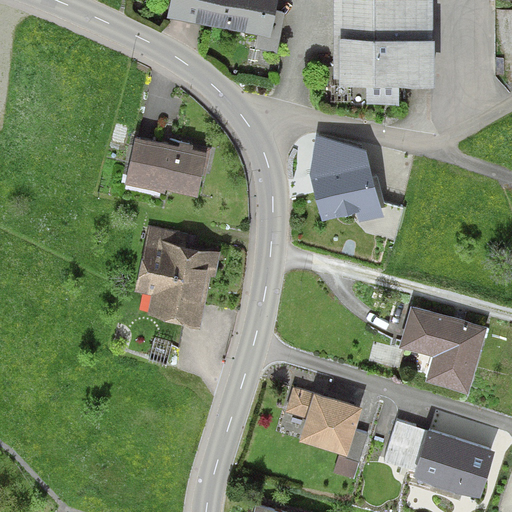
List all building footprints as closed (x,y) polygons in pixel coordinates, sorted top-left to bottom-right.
[(169,0),(166,18),(225,27),(229,0),(169,0)] [(278,0),(229,0),(225,27),(258,33),(255,48),(278,52),(285,9),(277,7),(278,0)] [(436,0),(335,0),(336,70),(341,70),(341,84),(364,84),(364,107),(403,107),(403,85),(437,85),(436,0)] [(211,148),(136,133),(126,183),(201,198),(211,148)] [(371,153),(309,170),(322,218),(357,209),(360,220),(387,213),(371,153)] [(181,230),(149,224),(136,290),(155,293),(151,313),(201,323),(211,276),(218,277),(224,250),(179,241),(181,230)] [(487,326),(412,304),(399,347),(431,356),(424,380),(467,392),(487,326)] [(313,392),(293,386),(286,410),(307,416),(300,440),(339,451),(333,471),(353,476),(365,435),(354,432),(363,402),(314,389),(313,392)] [(426,427),(395,417),(382,458),(414,468),(412,476),(484,498),(501,445),(427,423),(426,427)] [(292,511),(255,503),(252,511),(292,511)]
